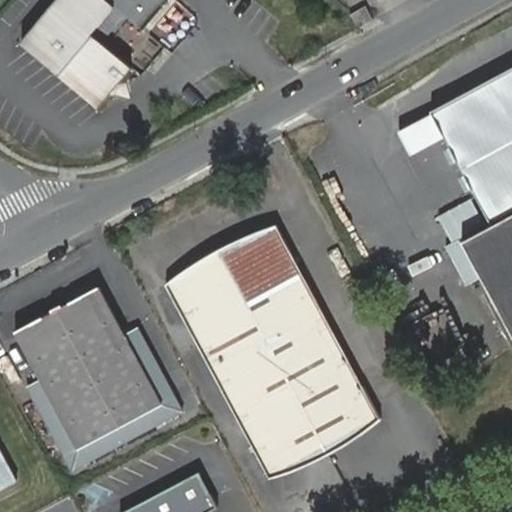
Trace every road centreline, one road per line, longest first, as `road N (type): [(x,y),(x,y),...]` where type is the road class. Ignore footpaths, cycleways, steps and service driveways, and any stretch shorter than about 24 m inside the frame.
road 1 (unclassified): [(14,244),(465,0)]
road 2 (unknown): [(117,109),(215,10)]
road 3 (unknown): [(0,65),(63,114),(82,121),(117,109)]
